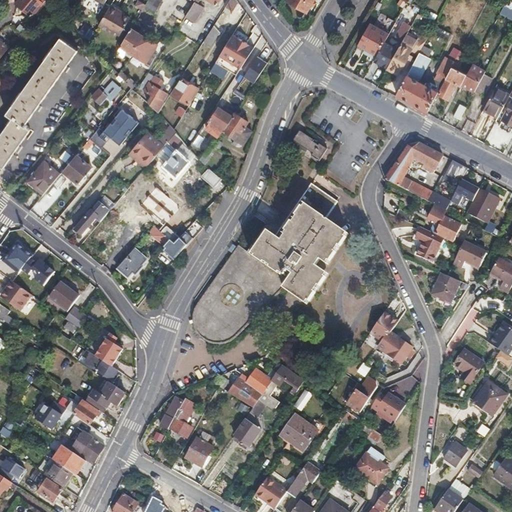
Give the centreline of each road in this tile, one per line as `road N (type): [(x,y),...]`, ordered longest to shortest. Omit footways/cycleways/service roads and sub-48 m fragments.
road 1 (residential): [(409,118),(376,183),(443,351),(419,511)]
road 2 (residential): [(163,344),(247,195),(305,59)]
road 3 (residential): [(163,344),(110,277),(11,207)]
road 4 (residential): [(119,451),(224,511)]
